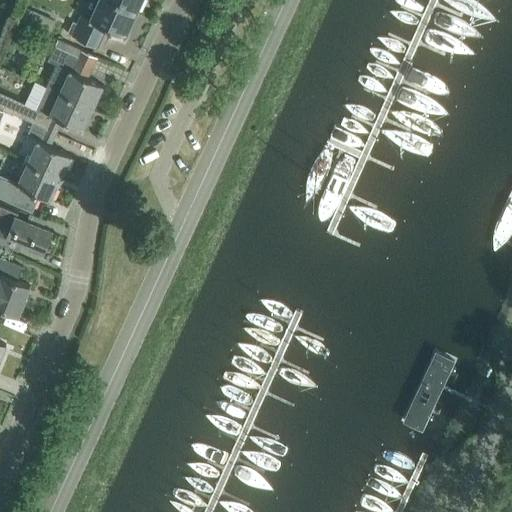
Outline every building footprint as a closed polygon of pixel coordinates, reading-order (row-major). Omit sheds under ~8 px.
[(137,10),(114,0),(97,0),(90,18),(81,14),(77,23),(73,21),(68,33),(75,36),(75,38),(97,48),(106,27),(126,36),(137,10)] [(114,0),(137,10),(142,0),(114,0)] [(26,6),(19,21),(26,24),(33,10),(26,6)] [(56,63),(46,86),(93,107),(103,84),(86,76),(95,55),(57,38),(54,45),(47,59),(56,63)] [(0,107),(16,115),(46,129),(56,133),(61,121),(82,130),(93,107),(46,86),(35,109),(21,103),(0,93),(0,107)] [(38,140),(27,162),(61,177),(71,154),(51,145),(56,133),(46,129),(41,141),(38,140)] [(0,195),(31,210),(38,195),(50,200),(61,177),(27,162),(18,183),(0,175),(0,195)] [(511,185),(498,214),(499,234),(504,237),(511,227),(511,185)] [(52,231),(15,216),(17,212),(0,205),(0,224),(0,225),(0,241),(19,249),(21,244),(43,253),(52,231)] [(27,301),(24,300),(30,286),(17,281),(23,266),(0,256),(0,308),(18,316),(20,310),(22,311),(27,301)] [(433,347),(400,421),(420,430),(453,356),(433,347)]
